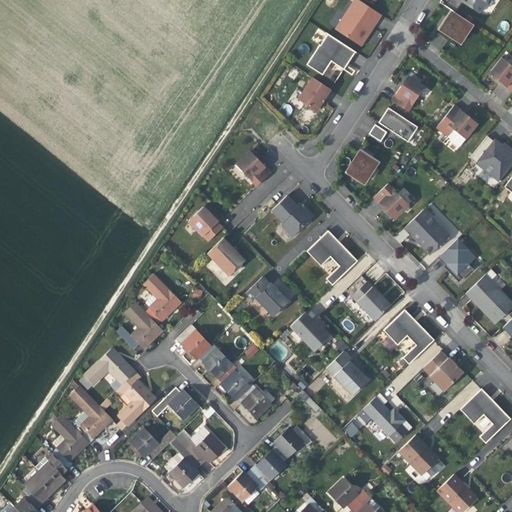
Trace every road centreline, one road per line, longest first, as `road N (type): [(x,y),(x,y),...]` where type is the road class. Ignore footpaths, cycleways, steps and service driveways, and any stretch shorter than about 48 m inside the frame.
road 1 (track): [(310,0),(0,468)]
road 2 (residential): [(312,175),(511,380)]
road 3 (residential): [(312,175),(398,32)]
road 4 (residential): [(60,511),(83,479),(109,466),(141,472),(181,510)]
road 5 (residential): [(398,32),(511,122)]
road 6 (residential): [(164,353),(252,440)]
